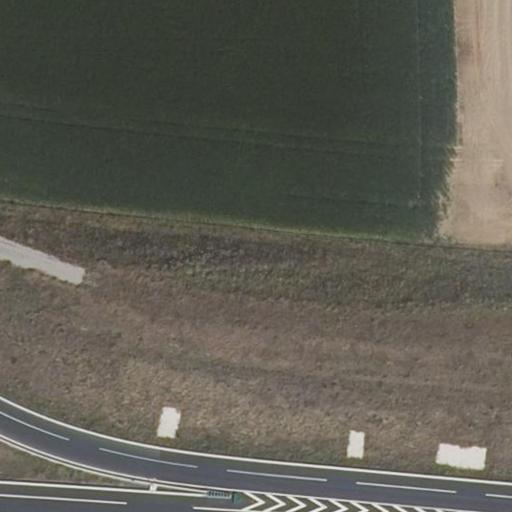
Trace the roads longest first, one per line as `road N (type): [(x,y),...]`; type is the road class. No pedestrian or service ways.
road 1 (track): [(477,259),(83,278),(173,306),(511,339)]
road 2 (track): [(0,306),(89,344),(218,369),(511,400)]
road 3 (trunk): [(511,504),(194,473),(23,436),(0,422)]
road 4 (track): [(0,208),(511,261)]
